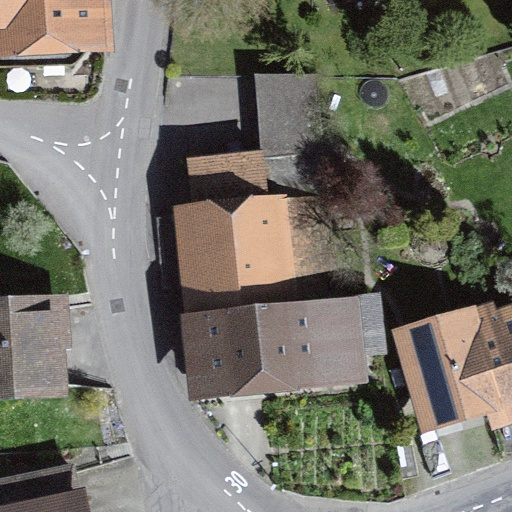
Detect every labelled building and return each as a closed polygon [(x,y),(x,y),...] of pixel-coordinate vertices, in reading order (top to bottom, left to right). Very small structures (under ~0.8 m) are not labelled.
[(0,0),(0,51),(101,45),(98,0),(0,0)] [(196,241),(207,383),(315,375),(373,371),(367,288),(335,291),(326,179),(266,184),(264,146),(190,151),(196,241)] [(0,305),(0,402),(44,401),(42,305),(0,305)] [(511,315),(497,321),(493,309),(408,337),(436,421),(468,410),(511,395),(511,315)] [(81,511),(74,482),(0,497),(0,511),(81,511)]
